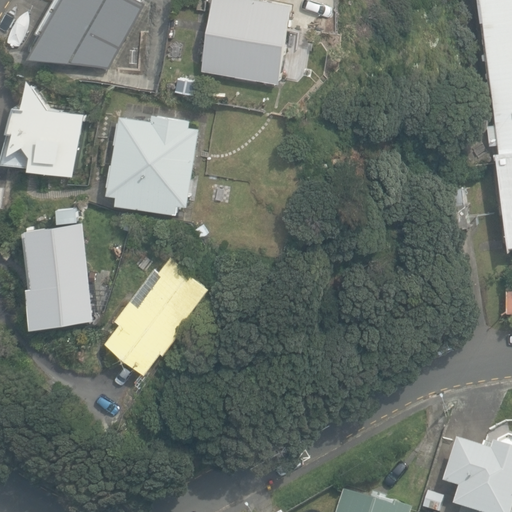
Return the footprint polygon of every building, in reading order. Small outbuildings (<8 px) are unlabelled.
[(147,0),(51,0),(38,23),(43,26),(31,46),(110,63),(147,0)] [(210,4),(186,0),(178,0),(164,96),(195,100),(210,4)] [(280,81),(294,1),(288,0),(213,0),(202,68),(280,81)] [(511,0),(479,0),(509,242),(511,241),(511,0)] [(16,95),(2,155),(75,171),(87,109),(49,101),(29,69),(25,97),(16,95)] [(152,115),(121,110),(109,190),(118,191),(116,200),(178,210),(179,201),(187,202),(200,125),(190,124),(192,116),(153,109),(152,115)] [(94,316),(84,219),(28,223),(33,279),(30,280),(33,320),(94,316)] [(166,348),(197,307),(194,304),(212,282),(171,252),(160,268),(155,264),(116,317),(120,320),(107,338),(147,367),(163,345),(166,348)] [(121,383),(64,383),(64,423),(121,423),(121,383)] [(511,511),(511,432),(511,433),(500,437),(499,440),(497,439),(494,448),(460,437),(446,479),(462,484),(456,502),(489,511),(511,511)] [(412,511),(415,506),(411,505),(409,499),(393,494),(389,496),(389,493),(374,489),(372,495),(344,486),(335,511),(412,511)] [(441,510),(447,494),(429,488),(424,505),(441,510)]
